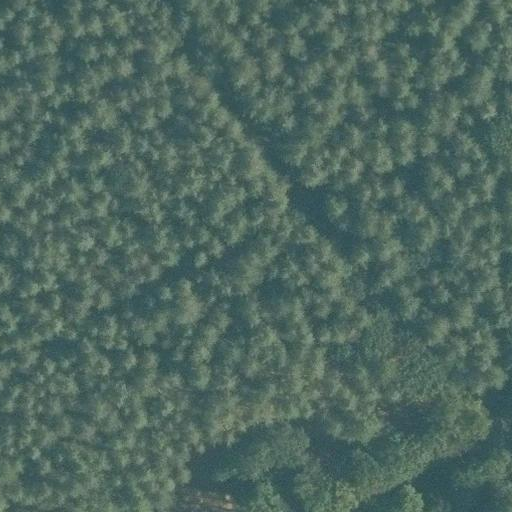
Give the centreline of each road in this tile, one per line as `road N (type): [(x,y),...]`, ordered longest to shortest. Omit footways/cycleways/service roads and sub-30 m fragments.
road 1 (track): [(511,85),(0,324)]
road 2 (track): [(479,437),(160,0)]
road 3 (unclassified): [(339,511),(479,437),(511,431)]
